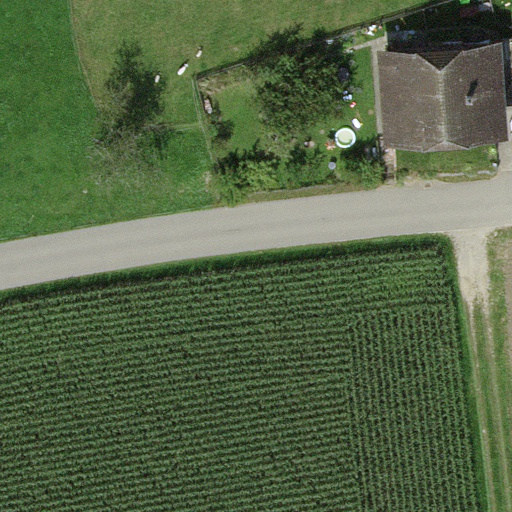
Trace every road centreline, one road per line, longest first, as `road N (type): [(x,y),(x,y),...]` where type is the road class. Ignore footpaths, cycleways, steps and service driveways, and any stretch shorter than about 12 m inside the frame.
road 1 (unclassified): [(511,204),(0,267)]
road 2 (track): [(466,208),(496,511)]
